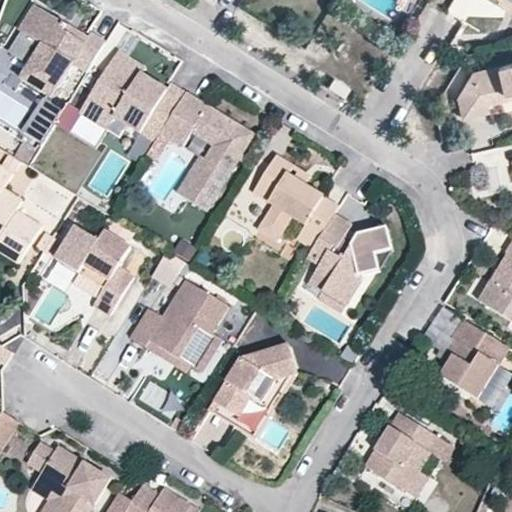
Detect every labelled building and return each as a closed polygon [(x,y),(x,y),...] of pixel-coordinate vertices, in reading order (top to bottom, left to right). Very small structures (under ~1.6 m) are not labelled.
[(511,6),(511,0),(483,0),(507,15),(511,6)] [(63,35),(67,29),(36,10),(22,28),(39,39),(36,44),(44,48),(22,84),(51,102),(73,68),(87,76),(105,46),(90,38),(88,42),(84,49),(63,35)] [(19,34),(36,44),(39,39),(22,28),(19,34)] [(84,49),(88,42),(67,29),(63,35),(84,49)] [(44,48),(36,44),(15,79),(22,84),(44,48)] [(116,60),(143,77),(147,71),(119,54),(116,60)] [(162,136),(186,95),(171,86),(168,92),(143,77),(116,60),(89,104),(115,120),(156,144),(162,136)] [(511,64),(477,73),(461,96),(467,117),(493,111),(492,104),(511,99),(511,64)] [(352,89),(337,79),(331,87),(347,97),(352,89)] [(254,137),(186,95),(162,136),(170,141),(185,150),(194,136),(215,149),(206,163),(185,199),(209,213),(254,137)] [(110,128),(115,120),(89,104),(84,112),(110,128)] [(42,148),(63,113),(50,105),(29,140),(42,148)] [(60,129),(72,136),(85,117),(73,109),(60,129)] [(97,153),(108,135),(85,121),(74,139),(97,153)] [(170,141),(162,136),(156,144),(165,149),(170,141)] [(165,149),(156,144),(151,153),(159,158),(165,149)] [(12,174),(19,162),(8,155),(1,167),(12,174)] [(341,208),(306,187),(289,176),(294,168),(277,158),(254,196),(274,208),(260,233),(279,244),(294,221),(308,229),(323,238),(336,217),(341,208)] [(185,199),(206,163),(200,160),(179,195),(185,199)] [(0,234),(2,236),(0,239),(0,252),(19,264),(41,229),(15,213),(23,202),(3,189),(12,174),(1,167),(0,166),(0,234)] [(289,176),(306,187),(312,178),(294,168),(289,176)] [(353,228),(336,217),(323,238),(314,252),(313,255),(327,264),(323,270),(338,279),(331,292),(351,304),(367,280),(365,276),(382,272),(379,256),(395,253),(388,229),(359,237),(351,250),(343,245),(353,228)] [(111,279),(106,287),(97,301),(114,312),(137,275),(123,265),(133,246),(109,231),(102,240),(82,227),(63,260),(82,272),(87,264),(111,279)] [(314,252),(323,238),(308,229),(299,243),(314,252)] [(48,249),(42,245),(32,261),(38,265),(48,249)] [(48,249),(38,265),(46,270),(56,254),(48,249)] [(511,250),(510,255),(511,256),(511,267),(500,287),(496,284),(484,303),(511,319),(511,250)] [(511,267),(511,256),(496,284),(500,287),(511,267)] [(166,257),(154,282),(173,291),(186,267),(166,257)] [(82,272),(106,287),(111,279),(87,264),(82,272)] [(338,279),(323,270),(316,282),(331,292),(338,279)] [(133,338),(149,348),(153,341),(194,366),(214,334),(229,308),(183,280),(161,315),(152,310),(133,338)] [(351,304),(331,292),(327,298),(347,311),(351,304)] [(289,301),(297,313),(308,305),(300,293),(289,301)] [(459,359),(453,368),(444,384),(473,402),(470,407),(479,412),(511,357),(511,350),(466,323),(455,340),(460,343),(453,355),(459,359)] [(149,348),(199,379),(223,340),(214,334),(194,366),(153,341),(149,348)] [(14,351),(0,342),(0,365),(4,368),(14,351)] [(245,358),(220,401),(243,414),(255,395),(266,401),(281,376),(302,370),(292,344),(245,358)] [(447,365),(453,368),(459,359),(453,355),(447,365)] [(4,416),(0,423),(0,456),(5,459),(23,426),(4,416)] [(181,432),(187,422),(179,416),(172,427),(181,432)] [(386,440),(381,448),(369,468),(410,493),(422,472),(441,442),(401,416),(386,440)] [(261,443),(282,452),(291,431),(270,422),(261,443)] [(375,443),(381,448),(386,440),(379,436),(375,443)] [(43,475),(58,451),(40,441),(27,464),(43,475)] [(67,495),(55,511),(91,511),(113,478),(61,446),(58,451),(43,475),(41,479),(67,495)] [(430,477),(422,472),(410,493),(418,497),(430,477)] [(41,479),(36,488),(54,498),(44,511),(55,511),(67,495),(41,479)] [(189,511),(194,506),(166,488),(162,495),(146,486),(133,506),(120,498),(111,511),(189,511)]
